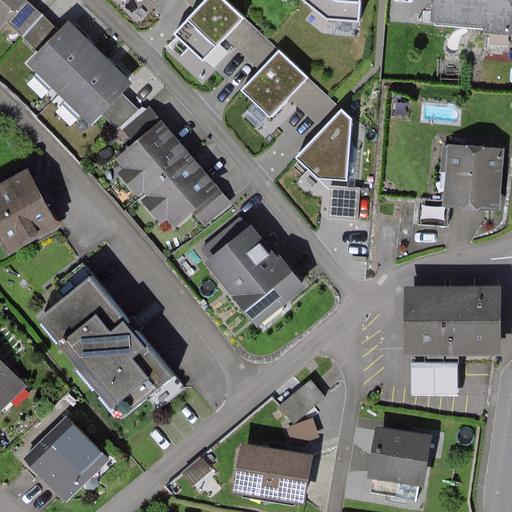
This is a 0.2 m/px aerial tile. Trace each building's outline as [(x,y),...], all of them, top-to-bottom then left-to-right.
[(0,0),(0,23),(4,19),(21,0),(0,0)] [(23,37),(43,14),(27,0),(21,0),(4,19),(23,37)] [(226,0),(206,0),(175,34),(204,60),(232,30),(244,17),(226,0)] [(383,0),(325,0),(348,20),(380,21),(383,0)] [(511,0),(438,0),(436,27),(511,32),(511,0)] [(42,56),(63,34),(43,14),(23,37),(42,56)] [(42,56),(34,64),(91,119),(99,111),(120,90),(127,83),(105,61),(92,49),(70,27),(63,34),(42,56)] [(310,76),(280,49),(244,91),(274,117),(297,91),(310,76)] [(139,109),(120,90),(99,111),(118,130),(139,109)] [(343,109),(297,158),(319,178),(348,180),(350,156),(354,119),(343,109)] [(163,126),(123,158),(176,221),(214,188),(193,163),(182,149),(163,126)] [(508,146),(433,140),(428,203),(418,202),(416,228),(448,231),(450,210),(502,215),(508,146)] [(8,186),(0,190),(0,225),(12,248),(55,224),(27,175),(8,186)] [(331,185),(328,218),(357,221),(360,188),(331,185)] [(241,219),(202,249),(258,319),(298,288),(273,258),(241,219)] [(84,265),(57,286),(67,298),(93,277),(84,265)] [(67,298),(43,317),(124,417),(148,397),(175,376),(134,326),(93,277),(67,298)] [(452,294),(411,294),(412,350),(473,349),(498,349),(497,291),(455,291),(456,294),(452,294)] [(0,360),(0,408),(24,386),(0,360)] [(175,376),(148,397),(159,410),(185,389),(175,376)] [(312,381),(281,406),(293,422),(325,397),(312,381)] [(107,458),(69,419),(29,458),(47,477),(67,497),(107,458)] [(313,419),(289,428),(295,445),(319,436),(313,419)] [(404,436),(380,432),(370,493),(417,501),(428,440),(404,436)] [(278,453),(246,448),(239,487),(303,498),(310,458),(278,453)] [(201,459),(185,472),(194,484),(210,470),(201,459)]
